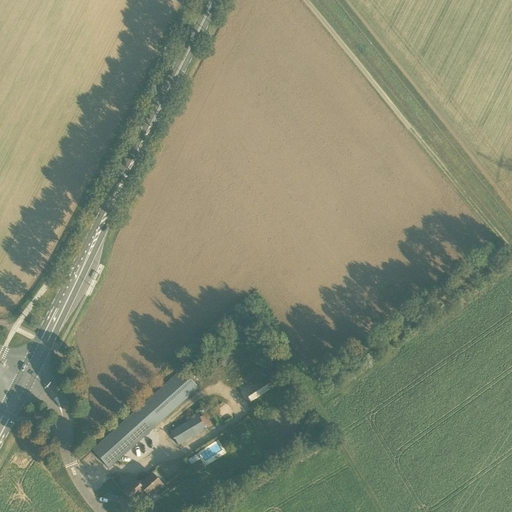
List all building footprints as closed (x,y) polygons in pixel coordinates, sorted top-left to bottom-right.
[(109,468),(198,387),(182,369),(93,450),(109,468)] [(199,417),(204,426),(208,423),(204,415),(199,417)] [(178,447),(206,430),(198,416),(170,432),(178,447)] [(195,462),(190,464),(195,472),(200,470),(195,462)] [(163,486),(153,474),(140,486),(136,481),(124,492),(133,502),(144,492),(150,498),(163,486)]
